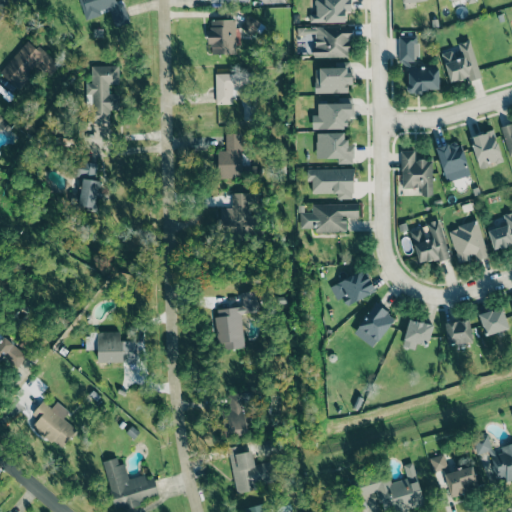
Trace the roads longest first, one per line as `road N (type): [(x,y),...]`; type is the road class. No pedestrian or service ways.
road 1 (residential): [(66,511),(0,455),(15,0)]
road 2 (residential): [(203,511),(173,285),(164,0)]
road 3 (residential): [(377,0),(384,253),(409,288)]
road 4 (residential): [(381,122),(449,117),(511,96)]
